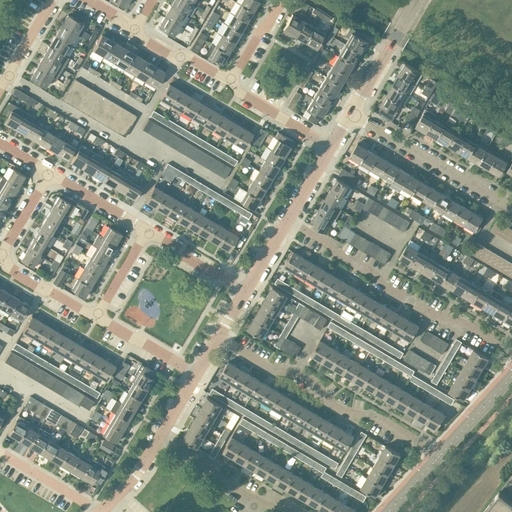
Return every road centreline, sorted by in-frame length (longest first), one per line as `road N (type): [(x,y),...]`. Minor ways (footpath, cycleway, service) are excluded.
road 1 (residential): [(511,356),(489,335),(433,316),(289,219)]
road 2 (residential): [(439,454),(377,418),(333,404),(299,373),(277,371),(218,338)]
road 3 (residential): [(511,207),(351,114)]
road 4 (residential): [(293,511),(230,486),(159,437)]
road 5 (residential): [(351,114),(416,0)]
road 6 (residential): [(331,147),(229,82)]
